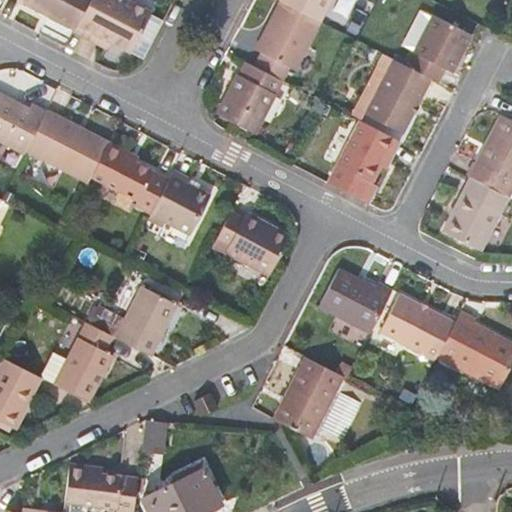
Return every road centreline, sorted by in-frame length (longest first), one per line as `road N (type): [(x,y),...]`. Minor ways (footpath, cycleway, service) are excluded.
road 1 (residential): [(327,217),(266,335),(0,468)]
road 2 (residential): [(511,285),(456,272),(327,217)]
road 3 (residential): [(327,217),(158,121)]
road 4 (residential): [(158,121),(0,47)]
road 5 (residential): [(314,511),(407,478),(473,468)]
road 6 (residential): [(218,0),(158,121)]
